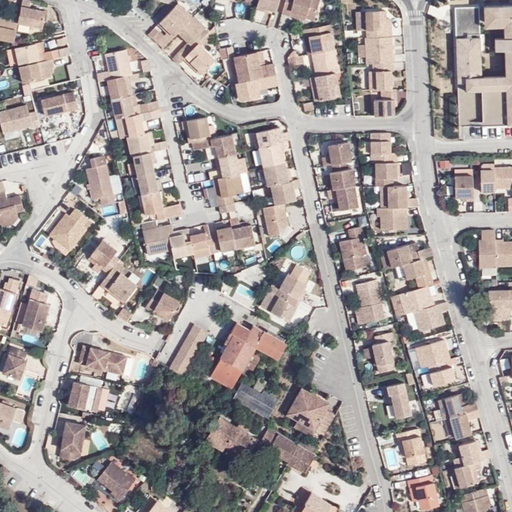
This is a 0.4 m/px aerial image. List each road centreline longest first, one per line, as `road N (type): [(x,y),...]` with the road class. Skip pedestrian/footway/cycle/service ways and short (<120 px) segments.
road 1 (residential): [(383,511),(292,115)]
road 2 (residential): [(33,473),(80,297),(43,271),(10,262)]
road 3 (residential): [(10,262),(95,115),(88,78)]
road 4 (residential): [(474,343),(511,490)]
road 5 (residential): [(174,72),(166,88),(191,218)]
road 6 (residential): [(174,72),(208,101),(243,116),(292,115)]
road 7 (residential): [(292,115),(317,125),(421,124)]
road 8 (residential): [(292,115),(276,38),(227,26)]
road 9 (residential): [(174,72),(110,18),(69,1)]
road 10 (residential): [(438,221),(474,343)]
